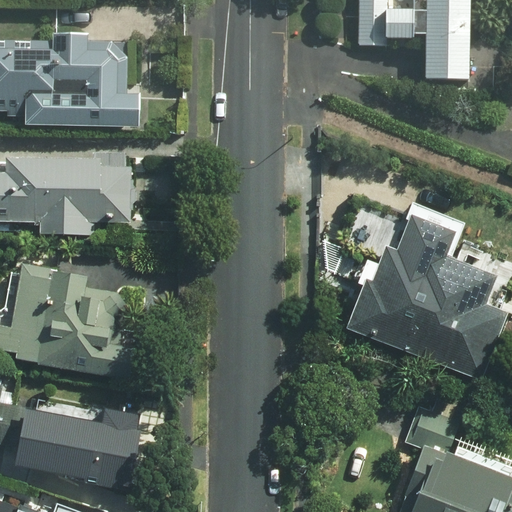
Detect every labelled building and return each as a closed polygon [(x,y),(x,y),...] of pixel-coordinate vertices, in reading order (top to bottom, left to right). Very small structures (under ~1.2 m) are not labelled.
[(414,36),(422,36),(422,83),(469,83),(469,0),(411,0),(412,10),(389,10),(389,0),(357,0),(357,47),(389,47),(389,42),(414,42),(414,36)] [(52,45),(0,44),(0,109),(25,109),(25,121),(143,123),(144,90),(127,95),(128,32),(52,31),(52,45)] [(11,160),(11,173),(0,172),(0,213),(36,214),(36,229),(96,230),(97,217),(135,218),(136,148),(75,147),(74,161),(11,160)] [(365,194),(329,181),(317,216),(352,228),(365,194)] [(362,287),(347,332),(477,384),(509,320),(481,307),(493,284),(421,250),(417,261),(387,249),(371,289),(362,287)] [(148,286),(19,261),(0,357),(129,382),(148,286)] [(0,439),(15,442),(22,404),(24,397),(4,393),(7,382),(0,379),(0,439)] [(103,419),(22,404),(15,442),(12,459),(132,483),(146,411),(106,403),(103,419)] [(511,511),(511,462),(456,442),(449,459),(423,450),(399,511),(511,511)] [(38,511),(2,498),(0,502),(0,511),(95,511),(57,497),(50,511),(38,511)]
